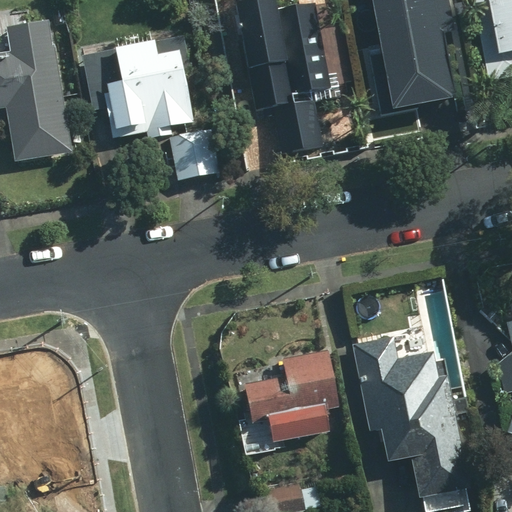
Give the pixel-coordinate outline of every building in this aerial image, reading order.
[(320,153),(311,105),(329,102),(310,0),(288,0),(230,10),(249,116),(271,112),(280,160),(320,153)] [(443,0),(365,0),(386,115),(452,103),(441,39),(450,37),(443,0)] [(511,0),(469,0),(488,91),(511,86),(511,0)] [(46,24),(3,30),(7,55),(0,56),(0,112),(1,112),(10,166),(67,158),(46,24)] [(91,114),(101,111),(108,144),(189,127),(179,78),(187,76),(179,40),(79,61),(91,114)] [(214,136),(171,139),(175,185),(217,182),(214,136)] [(511,323),(502,326),(511,359),(511,415),(505,436),(511,438),(511,323)] [(390,342),(350,349),(365,436),(377,434),(383,468),(406,464),(412,502),(463,493),(444,381),(433,382),(429,358),(394,364),(390,342)] [(326,354),(279,363),(283,382),(239,391),(246,426),(263,423),(268,448),(327,437),(322,415),(337,412),(326,354)] [(0,493),(4,493),(5,499),(26,496),(25,490),(68,483),(54,398),(16,404),(22,439),(0,442),(0,493)] [(305,511),(300,485),(245,496),(248,511),(305,511)]
